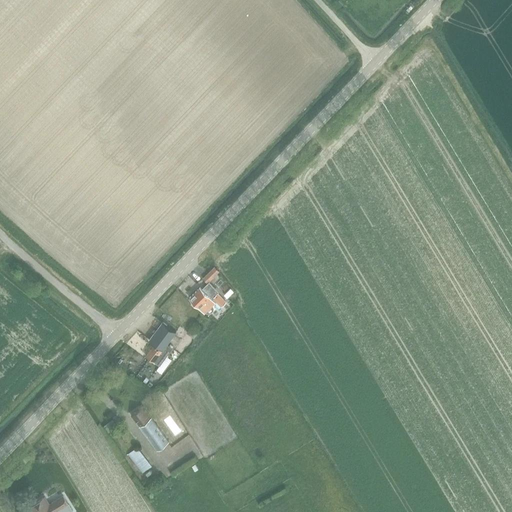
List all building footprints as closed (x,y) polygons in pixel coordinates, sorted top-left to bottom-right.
[(204,287),(202,289),(209,297),(212,295),(211,294),(216,290),(220,286),(208,274),(200,283),(204,287)] [(221,306),(226,302),(217,293),(211,299),(209,297),(202,289),(200,287),(190,298),(204,313),(216,301),(221,306)] [(232,303),(237,298),(228,288),(223,293),(232,303)] [(226,309),(232,313),(236,307),(230,303),(226,309)] [(204,317),(196,327),(203,333),(211,323),(204,317)] [(154,362),(176,331),(162,322),(149,340),(154,343),(145,356),(154,362)] [(168,378),(173,366),(166,363),(161,375),(168,378)] [(143,406),(131,414),(157,450),(169,441),(143,406)] [(117,425),(112,418),(102,425),(107,432),(117,425)] [(151,464),(136,446),(127,452),(142,471),(151,464)] [(187,471),(192,477),(201,470),(196,463),(187,471)] [(54,511),(68,503),(63,495),(49,504),(45,497),(30,506),(33,511),(54,511)]
